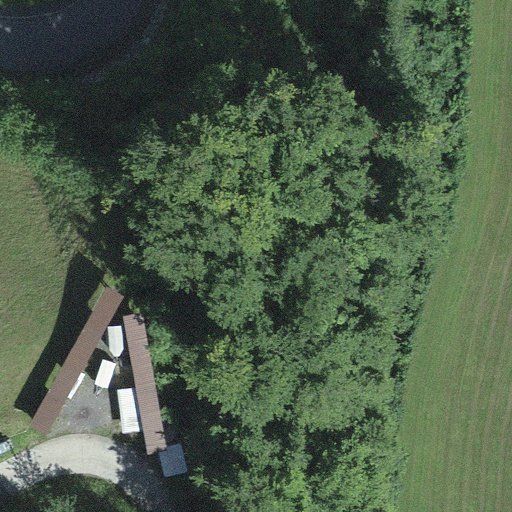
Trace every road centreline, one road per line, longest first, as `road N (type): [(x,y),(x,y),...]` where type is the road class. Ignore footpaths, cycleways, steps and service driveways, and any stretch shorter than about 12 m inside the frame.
road 1 (track): [(171,511),(158,481),(79,436),(0,472)]
road 2 (unclassified): [(113,0),(37,45),(0,37)]
